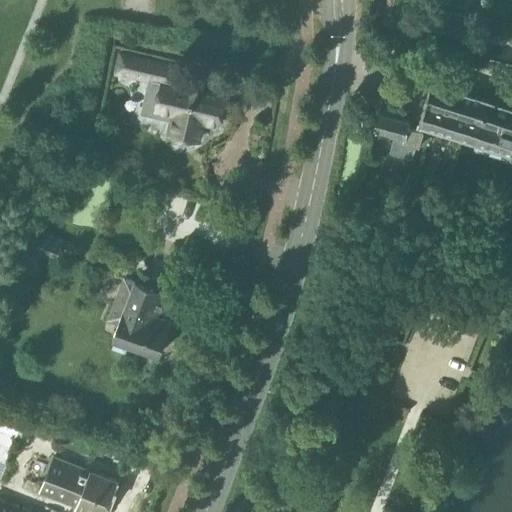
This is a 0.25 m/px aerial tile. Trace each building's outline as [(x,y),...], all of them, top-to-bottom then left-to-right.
[(124,53),(119,76),(148,83),(149,78),(173,84),(178,66),(124,53)] [(225,96),(149,79),(141,112),(172,120),(169,134),(198,141),(203,121),(219,125),(225,96)] [(511,107),(432,82),(418,124),(499,149),(498,153),(500,154),(499,158),(510,161),(511,154),(511,107)] [(410,119),(380,111),(376,127),(392,132),(391,137),(394,138),(390,153),(412,159),(417,144),(420,145),(424,130),(408,126),(410,119)] [(114,138),(104,136),(100,149),(114,154),(117,144),(114,138)] [(63,243),(32,231),(25,248),(57,261),(63,243)] [(449,243),(434,238),(430,252),(446,256),(449,243)] [(170,294),(125,276),(108,320),(119,324),(114,338),(115,339),(112,347),(125,352),(128,344),(158,356),(172,321),(161,316),(170,294)] [(0,477),(15,441),(0,435),(0,477)] [(107,511),(120,481),(55,456),(41,492),(78,507),(77,507),(89,511),(107,511)] [(35,511),(0,498),(0,511),(35,511)]
